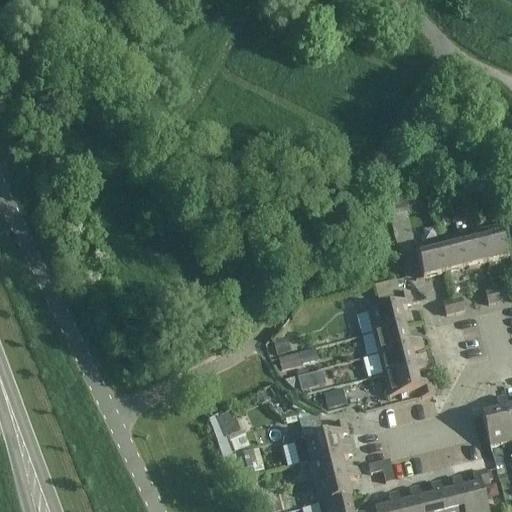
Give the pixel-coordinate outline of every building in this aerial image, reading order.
[(404,199),(385,205),(389,218),(408,213),(404,199)] [(488,264),(509,259),(500,220),(499,221),(500,227),(480,232),(488,264)] [(466,270),(488,264),(480,232),(458,238),(466,270)] [(445,275),(466,270),(458,238),(437,243),(445,275)] [(445,275),(437,243),(416,248),(415,242),(414,242),(423,281),(445,275)] [(497,305),(506,302),(503,291),(494,293),(497,305)] [(488,307),(497,305),(494,293),(485,295),(488,307)] [(368,314),(368,315),(373,336),(405,328),(401,312),(412,309),(409,295),(381,302),(383,310),(368,314)] [(455,315),(464,313),(461,301),(452,304),(455,315)] [(446,318),(455,315),(452,304),(443,306),(446,318)] [(379,357),(410,349),(411,353),(423,351),(421,342),(409,344),(405,328),(373,336),(379,357)] [(290,355),(286,340),(273,343),(276,358),(290,355)] [(433,361),(414,365),(411,353),(410,349),(379,357),(384,378),(416,370),(417,374),(436,370),(433,361)] [(279,361),(283,376),(303,370),(302,366),(314,363),(312,353),(279,361)] [(420,386),(417,374),(416,370),(384,378),(389,399),(382,401),(382,402),(420,392),(422,400),(435,397),(431,383),(420,386)] [(309,392),(305,378),(298,380),(301,394),(309,392)] [(324,395),(327,411),(347,407),(343,391),(324,395)] [(256,397),(260,406),(268,402),(264,393),(256,397)] [(511,442),(503,412),(508,411),(505,399),(497,401),(499,413),(482,417),(492,456),(493,456),(491,449),(511,443),(511,442)] [(511,409),(508,411),(503,412),(511,442),(511,409)] [(216,419),(225,440),(240,434),(231,413),(216,419)] [(322,430),(319,417),(298,422),(303,443),(294,445),(299,467),(309,464),(341,457),(340,452),(337,440),(348,438),(345,424),(322,430)] [(346,477),(345,473),(342,461),(354,458),(351,449),(340,452),(341,457),(309,464),(314,485),(346,477)] [(223,460),(227,475),(234,473),(236,482),(252,478),(250,470),(252,469),(248,454),(223,460)] [(371,476),(383,473),(390,462),(369,467),(371,476)] [(385,485),(395,483),(390,462),(383,473),(385,485)] [(351,500),(347,483),(359,480),(357,470),(345,473),(346,477),(314,485),(320,507),(349,500),(349,501),(351,500)] [(487,511),(482,488),(490,486),(487,473),(473,477),(476,488),(463,491),(459,492),(463,511),(487,511)] [(463,511),(459,492),(463,491),(460,480),(452,482),(455,494),(442,497),(437,498),(440,511),(463,511)] [(440,511),(437,498),(442,497),(440,485),(430,487),(433,499),(421,502),(416,503),(418,511),(440,511)] [(482,489),(486,502),(498,498),(495,486),(482,489)] [(418,511),(416,503),(421,502),(418,490),(410,492),(413,504),(401,507),(396,508),(396,511),(418,511)] [(396,511),(396,508),(401,507),(398,495),(389,497),(391,509),(380,511),(396,511)] [(281,511),(278,498),(265,501),(267,511),(281,511)] [(351,511),(349,501),(349,500),(320,507),(321,511),(351,511)]
